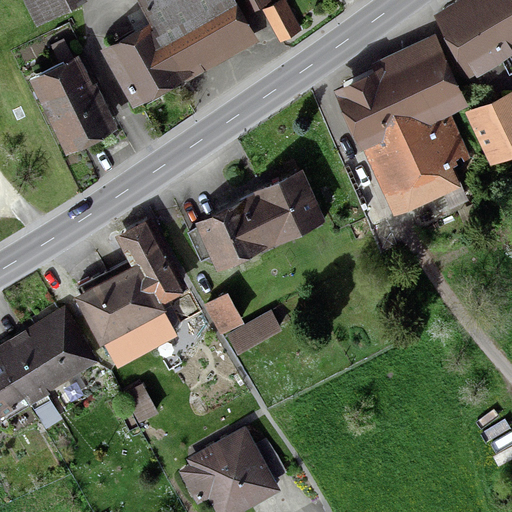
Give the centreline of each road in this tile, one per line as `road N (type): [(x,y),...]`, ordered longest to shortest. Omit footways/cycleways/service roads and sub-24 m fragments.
road 1 (secondary): [(0,268),(399,0)]
road 2 (unknown): [(93,0),(95,50),(147,150)]
